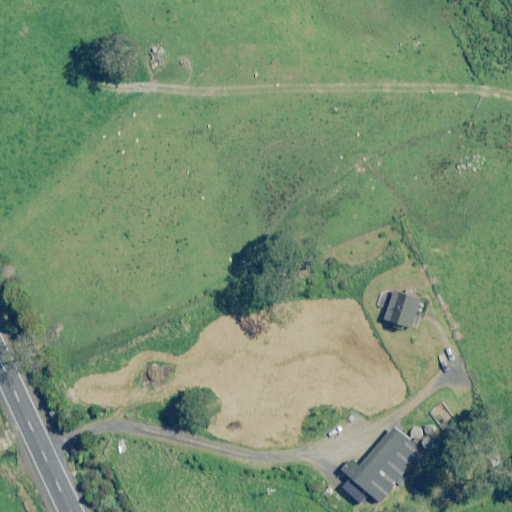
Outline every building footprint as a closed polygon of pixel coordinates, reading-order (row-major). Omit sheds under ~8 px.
[(424,300),(398,292),(389,321),(416,329),(424,300)] [(441,307),(435,293),(427,296),(433,311),(441,307)] [(418,425),(410,434),(429,452),(440,440),(435,435),(440,430),(432,423),(425,431),(418,425)] [(427,452),(405,432),(360,482),(382,502),(427,452)] [(356,491),(351,497),(369,511),(374,505),(356,491)]
